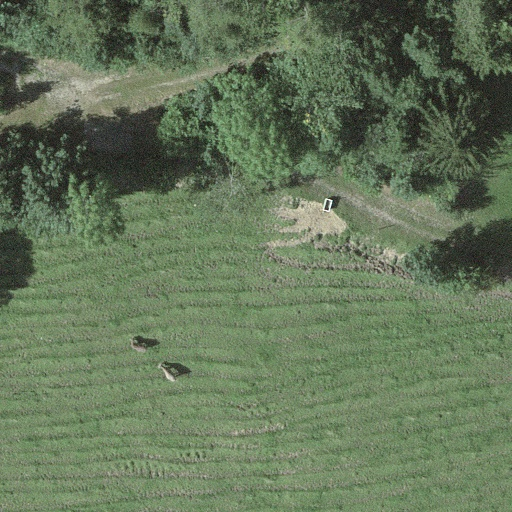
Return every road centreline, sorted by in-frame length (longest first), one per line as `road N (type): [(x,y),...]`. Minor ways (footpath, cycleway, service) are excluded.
road 1 (track): [(61,92),(73,129),(137,144),(243,150),(456,238),(511,243)]
road 2 (track): [(61,92),(190,73),(376,0)]
